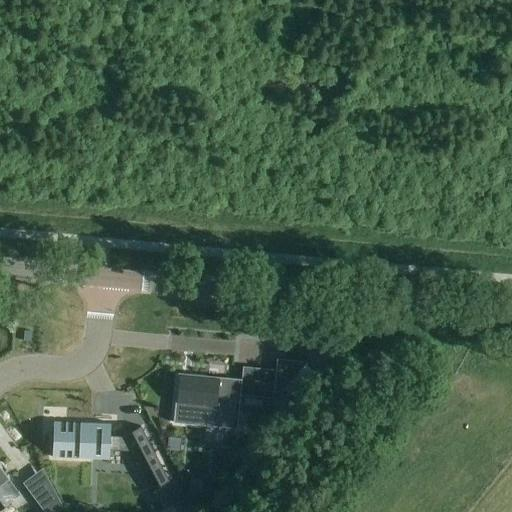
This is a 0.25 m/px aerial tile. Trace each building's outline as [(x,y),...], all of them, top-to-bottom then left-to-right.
[(276,371),(274,391),(283,392),(308,362),(277,359),(276,371)] [(174,420),(174,423),(177,423),(177,422),(203,425),(204,421),(225,423),(226,408),(238,409),(240,394),(240,388),(241,383),(242,383),(242,380),(239,379),(239,380),(190,376),(190,381),(179,380),(175,420),(174,420)] [(54,422),(53,457),(93,459),(105,459),(109,459),(109,458),(109,450),(131,451),(135,460),(132,462),(146,489),(148,488),(167,478),(168,477),(141,426),(123,436),(124,436),(110,436),(110,426),(110,424),(54,422)] [(0,507),(17,495),(7,481),(10,479),(0,465),(0,507)] [(55,490),(45,497),(44,499),(41,500),(39,502),(46,511),(58,511),(65,508),(55,490)] [(188,498),(180,502),(186,511),(193,508),(188,498)]
